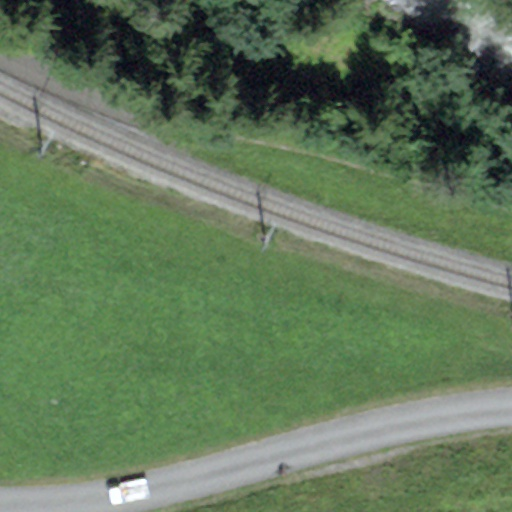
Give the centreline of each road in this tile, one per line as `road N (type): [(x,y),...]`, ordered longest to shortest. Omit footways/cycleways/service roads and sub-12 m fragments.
road 1 (unclassified): [(0,34),(148,126),(511,218)]
road 2 (unclassified): [(511,413),(484,412),(266,458),(108,511)]
